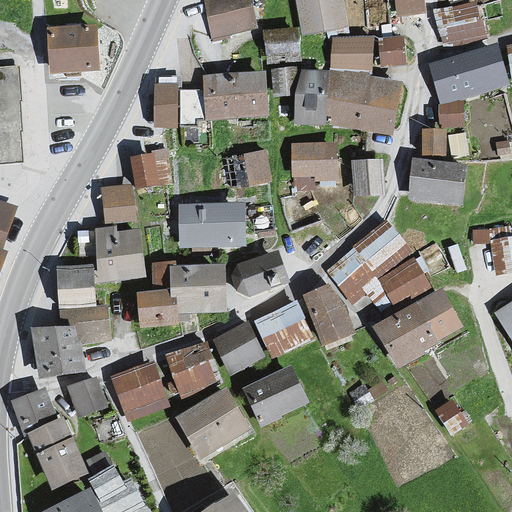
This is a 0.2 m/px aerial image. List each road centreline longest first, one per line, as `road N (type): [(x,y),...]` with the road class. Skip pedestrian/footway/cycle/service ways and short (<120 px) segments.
road 1 (residential): [(0,392),(106,371),(209,334),(309,277),(360,234),(383,202),(426,57)]
road 2 (secondary): [(0,355),(26,266),(163,0)]
